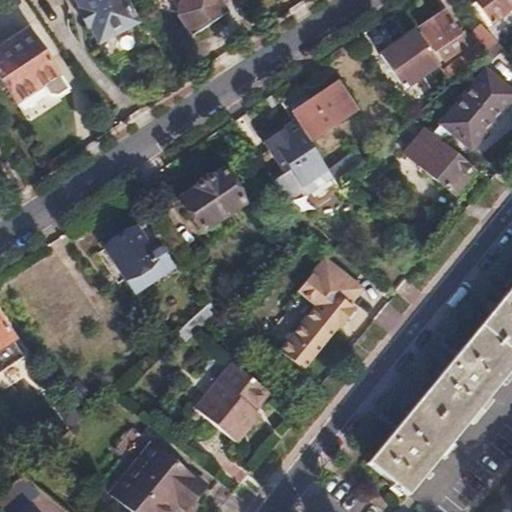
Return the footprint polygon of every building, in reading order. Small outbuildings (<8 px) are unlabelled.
[(73,0),(98,44),(135,23),(122,0),(73,0)] [(181,0),(179,16),(193,37),(228,13),(222,5),(218,0),(181,0)] [(511,0),(473,0),(493,25),(511,8),(511,0)] [(445,12),(420,28),(438,55),(461,39),(458,36),(460,35),(445,12)] [(471,50),(445,74),(452,83),(496,42),(479,24),(468,35),(473,42),(468,47),(471,50)] [(27,29),(0,47),(0,77),(17,102),(43,84),(49,93),(58,94),(67,88),(27,29)] [(415,31),(381,54),(405,89),(439,65),(415,31)] [(443,71),(435,76),(445,90),(452,83),(445,74),(443,71)] [(511,94),(484,72),(441,125),(472,150),(511,100),(511,94)] [(336,87),(295,115),(312,142),(354,114),(336,87)] [(263,148),(254,155),(294,215),(336,186),(329,175),(293,122),(261,144),(263,148)] [(425,128),(404,154),(448,190),(458,178),(464,184),(475,170),(425,128)] [(351,155),(329,175),(336,186),(337,188),(372,156),(352,134),(341,144),(351,155)] [(189,201),(184,205),(203,233),(245,205),(222,171),(186,195),(189,201)] [(458,178),(448,190),(455,195),(464,184),(458,178)] [(136,228),(103,249),(132,295),(171,270),(144,225),(137,230),(136,228)] [(315,306),(279,348),(303,367),(344,317),(345,319),(353,309),(349,305),(362,289),(324,259),(297,292),(315,306)] [(511,287),(367,464),(407,497),(511,368),(511,287)] [(208,305),(194,317),(203,324),(216,313),(208,305)] [(194,317),(177,333),(185,341),(203,324),(194,317)] [(0,320),(0,372),(23,357),(13,342),(14,341),(0,320)] [(234,365),(202,405),(241,436),(259,414),(255,411),(268,393),(234,365)] [(202,405),(196,412),(236,443),(241,436),(202,405)] [(143,434),(100,488),(129,511),(152,511),(168,493),(178,501),(197,478),(143,434)] [(13,507),(33,496),(25,481),(5,493),(13,507)]
